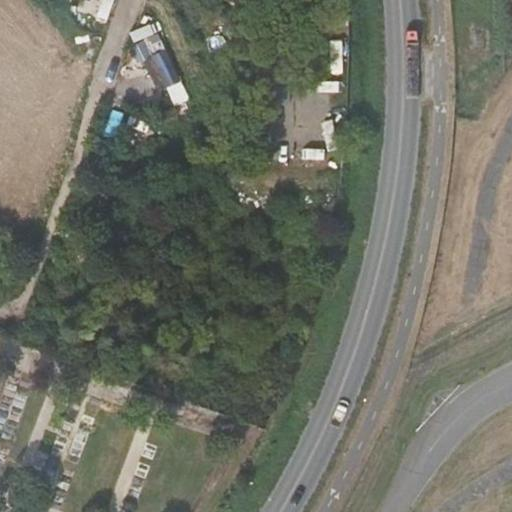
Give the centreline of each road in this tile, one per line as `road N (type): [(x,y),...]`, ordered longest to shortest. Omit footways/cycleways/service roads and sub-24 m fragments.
road 1 (secondary): [(281,511),(333,410),(382,255),(401,127),(399,0)]
road 2 (track): [(122,0),(18,310),(0,322)]
